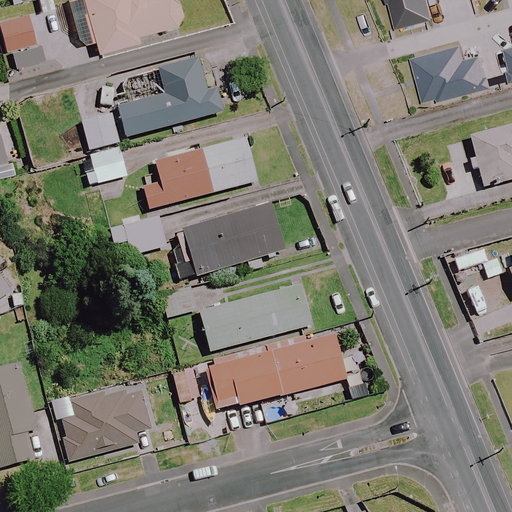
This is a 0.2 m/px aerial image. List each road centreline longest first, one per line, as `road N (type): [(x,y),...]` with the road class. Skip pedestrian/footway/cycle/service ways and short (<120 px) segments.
road 1 (secondary): [(455,425),(282,0)]
road 2 (residential): [(129,511),(455,425)]
